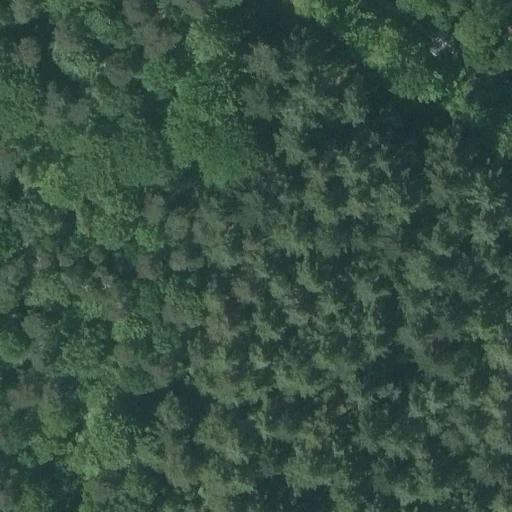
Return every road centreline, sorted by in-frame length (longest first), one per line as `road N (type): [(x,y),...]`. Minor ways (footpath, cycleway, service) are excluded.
road 1 (track): [(228,0),(98,511)]
road 2 (primary): [(511,95),(374,0)]
